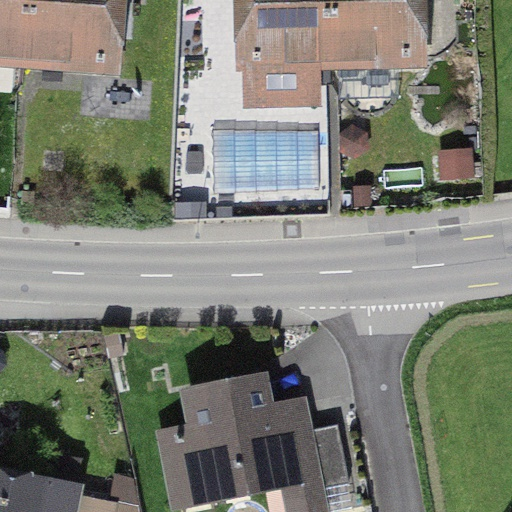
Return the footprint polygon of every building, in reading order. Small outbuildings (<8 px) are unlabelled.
[(0,0),(0,60),(111,68),(115,0),(0,0)] [(411,0),(250,0),(253,103),(314,101),(313,60),(413,58),(411,0)] [(440,153),(441,184),(476,182),(474,151),(440,153)] [(302,402),(264,408),(259,380),(189,391),(195,429),(164,434),(176,502),(298,481),(293,452),(312,448),(319,489),(348,484),(339,428),(307,433),(302,402)] [(0,511),(75,511),(78,497),(80,489),(0,473),(0,511)] [(110,503),(78,497),(75,511),(139,511),(135,477),(115,474),(110,503)]
